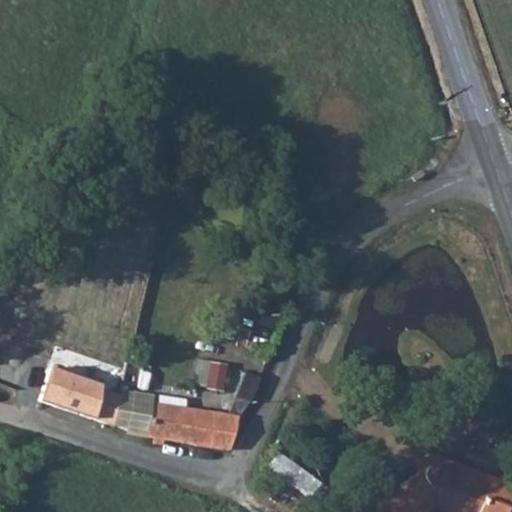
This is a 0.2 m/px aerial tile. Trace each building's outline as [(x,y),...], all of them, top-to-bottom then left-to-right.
[(199,359),(194,387),(227,392),(231,365),(199,359)] [(98,384),(65,373),(54,406),(112,426),(117,395),(97,388),(98,384)] [(233,395),(248,401),(257,379),(242,373),(233,395)] [(149,402),(143,437),(194,446),(228,450),(236,417),(218,412),(149,402)] [(269,471),(308,502),(322,485),(283,453),(269,471)] [(412,465),(417,471),(425,466),(426,465),(429,464),(432,463),(435,464),(437,465),(440,466),(442,469),(443,472),(444,473),(449,461),(439,457),(437,456),(432,455),(427,456),(422,457),(420,459),(412,465)] [(503,511),(511,491),(511,486),(449,461),(444,473),(443,472),(442,469),(440,466),(437,465),(435,464),(432,463),(429,464),(426,465),(425,466),(417,471),(362,511),(416,511),(435,498),(467,511),(503,511)]
